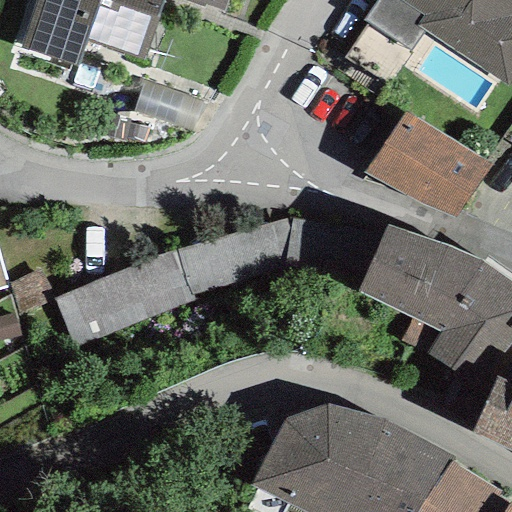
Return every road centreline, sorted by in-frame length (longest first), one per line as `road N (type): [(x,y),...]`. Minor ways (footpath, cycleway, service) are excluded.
road 1 (residential): [(0,163),(86,179),(208,171),(321,0)]
road 2 (residential): [(0,488),(231,393),(329,383)]
